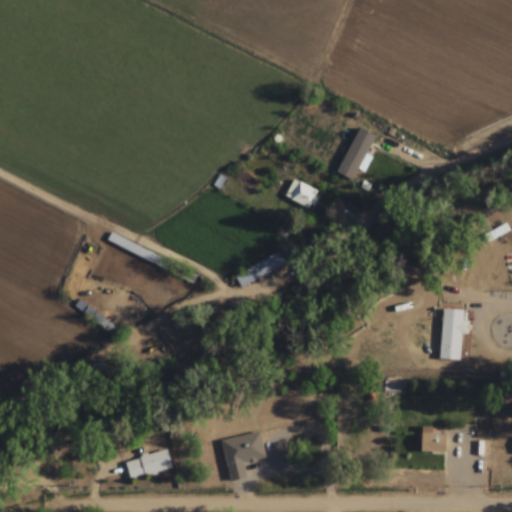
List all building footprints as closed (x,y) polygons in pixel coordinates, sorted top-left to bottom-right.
[(371,147),(356,137),(337,166),(358,180),(372,158),(366,154),(371,147)] [(318,192),(291,181),(284,199),(311,210),(318,192)] [(233,274),(238,287),(286,266),(281,254),(233,274)] [(72,309),(112,337),(117,329),(73,298),(80,289),(70,282),(61,294),(75,304),(72,309)] [(109,371),(97,361),(86,375),(98,384),(109,371)] [(400,391),(400,383),(384,384),(385,392),(400,391)] [(444,453),(444,428),(420,428),(420,453),(444,453)] [(221,441),(229,483),(247,480),(244,463),(264,459),(259,434),(221,441)] [(129,480),(171,471),(167,450),(124,460),(129,480)]
